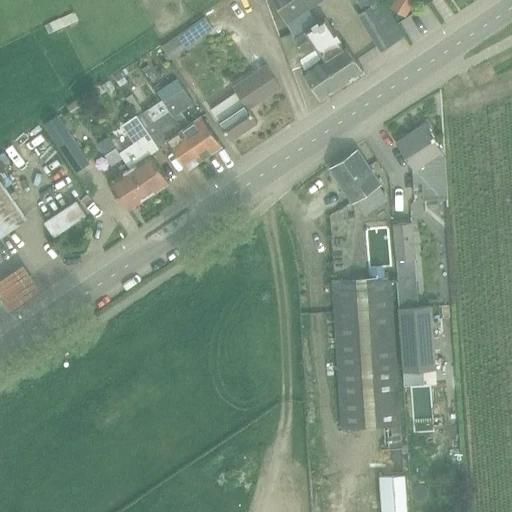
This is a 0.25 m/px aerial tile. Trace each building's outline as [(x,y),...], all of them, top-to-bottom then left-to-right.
[(275,0),(287,23),(320,0),(275,0)] [(405,36),(383,0),(356,0),(364,12),(358,16),(381,51),(405,36)] [(400,0),(398,13),(416,16),(419,0),(400,0)] [(433,3),(425,8),(437,26),(445,21),(433,3)] [(60,33),(85,21),(81,12),(55,24),(60,33)] [(162,46),(171,58),(214,29),(205,16),(162,46)] [(346,43),(343,45),(336,34),(330,38),(319,22),(294,38),(298,46),(310,39),(341,85),(364,70),(346,43)] [(321,99),(341,85),(310,39),(298,46),(294,38),(292,33),(280,38),(292,69),(302,65),(304,70),(303,72),(321,99)] [(281,87),(266,64),(233,86),(236,92),(211,109),(231,140),(258,122),(249,108),(281,87)] [(202,116),(190,124),(182,112),(194,103),(184,88),(164,101),(170,111),(202,159),(222,146),(202,116)] [(170,111),(154,122),(148,113),(140,119),(156,143),(158,147),(167,141),(187,170),(202,159),(170,111)] [(156,143),(140,119),(137,115),(122,125),(134,143),(120,152),(123,159),(130,168),(148,195),(169,181),(148,149),(156,143)] [(58,116),(45,125),(76,171),(89,162),(58,116)] [(443,157),(440,153),(443,151),(434,138),(436,137),(427,122),(397,142),(413,167),(414,179),(425,178),(427,198),(449,197),(447,155),(443,157)] [(117,149),(107,156),(114,165),(123,159),(119,153),(117,149)] [(357,150),(331,168),(353,201),(380,183),(357,150)] [(127,210),(148,195),(130,168),(109,183),(127,210)] [(0,179),(0,237),(27,219),(0,179)] [(369,215),(394,201),(386,187),(361,202),(369,215)] [(77,198),(76,200),(44,220),(55,237),(88,215),(77,198)] [(413,222),(412,222),(393,224),(397,260),(398,281),(403,280),(401,260),(417,258),(413,222)] [(25,264),(0,280),(0,296),(10,311),(42,290),(25,264)] [(389,277),(369,279),(334,281),(344,427),(379,424),(380,447),(402,445),(401,424),(398,423),(389,277)] [(418,282),(398,283),(400,308),(420,306),(418,282)] [(420,306),(400,308),(405,370),(436,368),(431,306),(420,306)] [(440,429),(439,420),(420,420),(421,430),(440,429)] [(387,511),(414,511),(414,476),(387,476),(387,511)]
